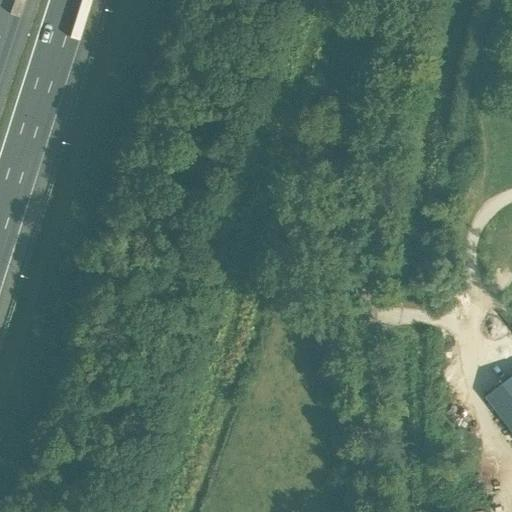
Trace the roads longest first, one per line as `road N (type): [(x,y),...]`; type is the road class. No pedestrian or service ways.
road 1 (unclassified): [(373,511),(369,260),(398,56),(415,0)]
road 2 (motorway): [(0,221),(71,0)]
